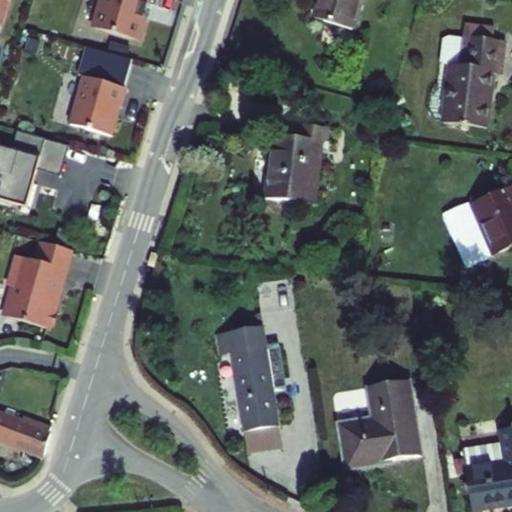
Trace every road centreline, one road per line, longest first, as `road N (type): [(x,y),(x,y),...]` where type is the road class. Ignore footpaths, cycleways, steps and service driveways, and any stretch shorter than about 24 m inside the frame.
road 1 (tertiary): [(94,377),(213,0)]
road 2 (residential): [(236,507),(179,431),(94,377)]
road 3 (residential): [(78,436),(236,507)]
